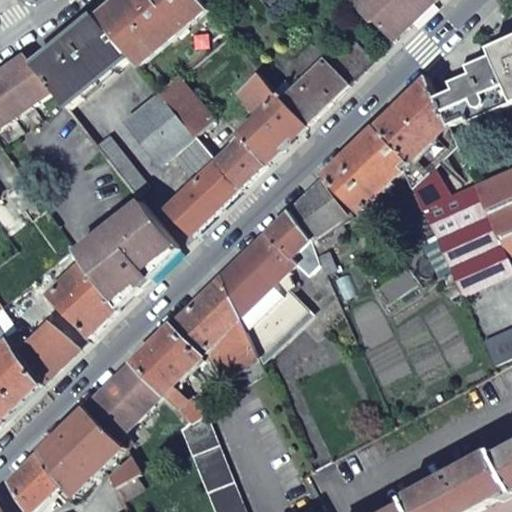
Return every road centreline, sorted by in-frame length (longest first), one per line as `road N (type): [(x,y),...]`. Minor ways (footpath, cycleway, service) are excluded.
road 1 (tertiary): [(474,0),(0,463)]
road 2 (unknown): [(511,403),(285,511)]
road 3 (unknown): [(210,258),(172,212),(145,157),(103,111)]
